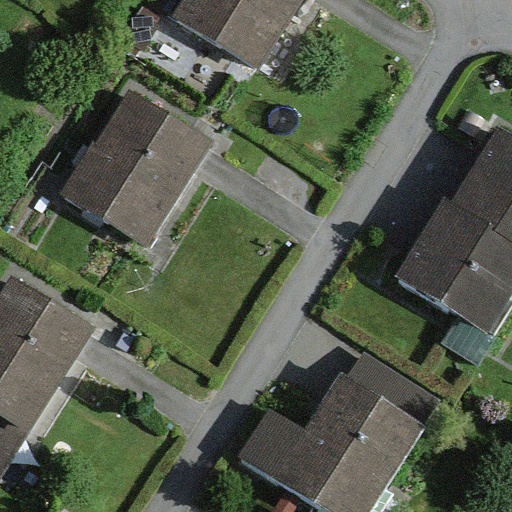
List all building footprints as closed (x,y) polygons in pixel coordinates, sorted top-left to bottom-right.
[(256,80),(310,0),(194,0),(177,26),(256,80)] [(149,258),(216,153),(129,98),(61,203),(149,258)] [(511,255),(511,147),(499,139),(450,216),(511,255)] [(511,307),(511,255),(443,212),(393,286),(485,347),(511,307)] [(0,297),(0,483),(24,444),(28,446),(95,337),(9,284),(0,297)] [(299,511),(384,511),(436,435),(340,371),(262,487),(299,511)]
